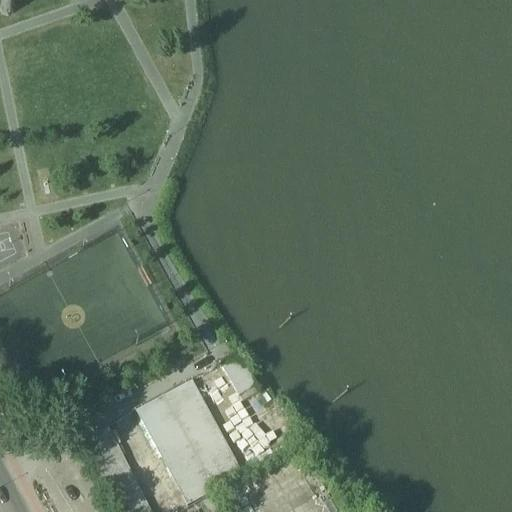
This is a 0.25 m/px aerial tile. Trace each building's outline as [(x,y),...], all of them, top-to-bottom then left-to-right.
[(5,17),(9,17),(13,15),(15,11),(15,7),(12,3),(8,1),(4,2),(1,4),(0,5),(0,13),(1,15),(5,17)] [(237,357),(219,367),(273,460),(300,444),(268,388),(259,393),(237,357)] [(242,477),(191,383),(163,398),(214,492),(242,477)] [(2,401),(6,409),(15,405),(11,396),(2,401)] [(134,413),(186,508),(213,493),(162,398),(134,413)] [(148,511),(107,429),(79,444),(113,511),(148,511)]
